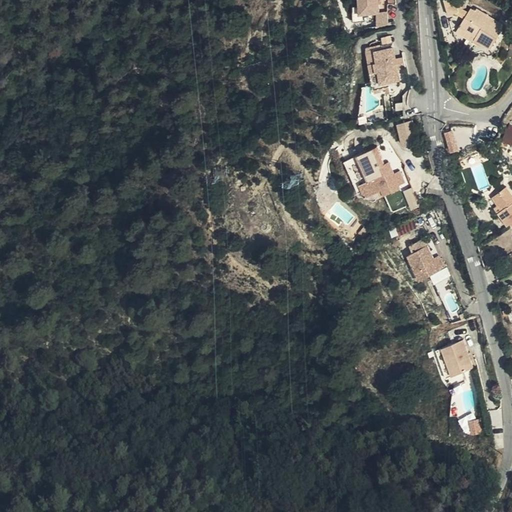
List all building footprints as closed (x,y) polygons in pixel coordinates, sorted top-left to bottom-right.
[(358,0),(358,2),(359,12),(371,11),(376,11),(378,11),(377,0),(358,0)] [(461,0),(449,6),(455,21),(463,18),(466,13),(461,0)] [(359,12),(358,2),(351,2),(352,20),(371,19),(371,11),(359,12)] [(388,10),(378,11),(376,11),(377,24),(389,23),(388,10)] [(485,38),(484,42),(492,45),(494,41),(503,45),(511,23),(511,20),(505,18),(504,20),(482,10),(481,13),(476,10),(467,30),(485,38)] [(483,44),(484,42),(485,38),(467,30),(465,35),(483,44)] [(399,68),(398,56),(396,39),(377,41),(382,73),(399,71),(399,68)] [(494,41),(492,45),(501,49),(503,45),(494,41)] [(404,55),(398,56),(399,68),(406,67),(404,55)] [(407,119),(398,121),(400,132),(410,130),(407,119)] [(451,149),(460,148),(456,127),(447,129),(451,149)] [(383,136),(377,139),(386,158),(390,156),(383,136)] [(386,158),(377,139),(344,152),(359,183),(363,181),(366,187),(383,181),(386,188),(394,184),(393,182),(405,176),(400,165),(395,167),(388,170),(383,159),(386,158)] [(390,156),(386,158),(383,159),(388,170),(395,167),(390,156)] [(480,187),(490,184),(484,162),(474,164),(480,187)] [(472,166),(463,169),(469,187),(478,184),(472,166)] [(511,188),(508,183),(494,193),(505,207),(502,209),(510,221),(511,218),(511,188)] [(414,184),(406,188),(413,206),(422,203),(414,184)] [(505,207),(494,193),(488,198),(498,212),(502,209),(505,207)] [(419,271),(437,263),(431,250),(424,231),(409,237),(412,243),(407,245),(419,271)] [(431,250),(437,263),(442,261),(437,248),(431,250)] [(469,363),(460,333),(439,340),(448,369),(469,363)]
